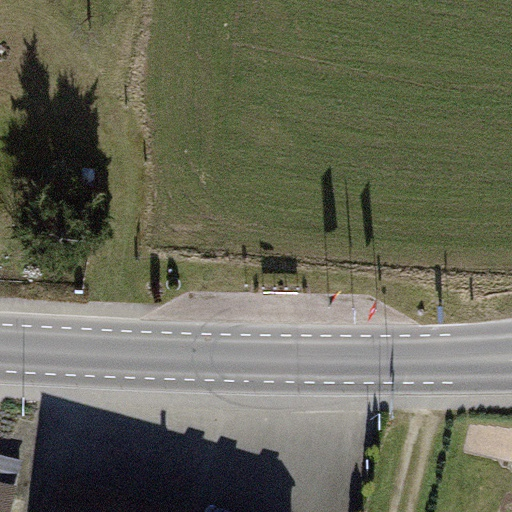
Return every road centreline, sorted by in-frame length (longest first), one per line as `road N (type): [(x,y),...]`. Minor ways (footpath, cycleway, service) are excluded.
road 1 (secondary): [(511,359),(0,350)]
road 2 (track): [(404,511),(435,361)]
